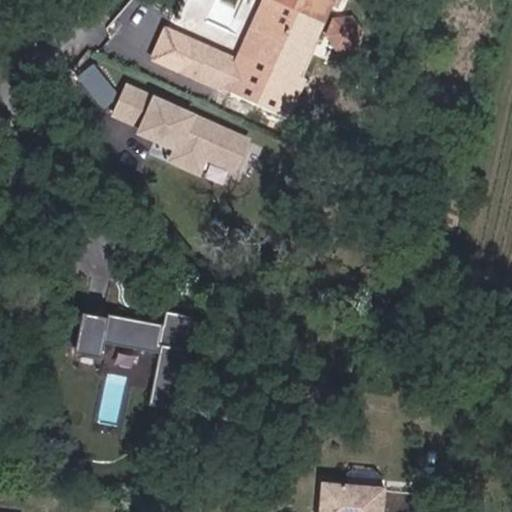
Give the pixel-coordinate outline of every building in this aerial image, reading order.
[(201,5),(203,0),(198,0),(190,17),(204,23),(210,9),(201,5)] [(214,0),(203,0),(201,5),(210,9),(214,0)] [(344,0),(269,0),(277,3),(266,29),(253,24),(247,37),(280,50),(272,67),(277,68),(296,76),(301,78),(335,3),(342,6),(344,0)] [(179,71),(230,92),(245,57),(195,35),(179,71)] [(112,81),(129,70),(118,54),(102,65),(112,81)] [(137,82),(129,70),(112,81),(120,93),(137,82)] [(467,189),(471,172),(444,165),(440,182),(467,189)] [(182,398),(197,303),(170,299),(167,312),(112,304),(112,307),(86,303),(81,339),(106,343),(107,332),(163,341),(155,394),(182,398)] [(390,511),(392,477),(329,473),(326,511),(390,511)]
